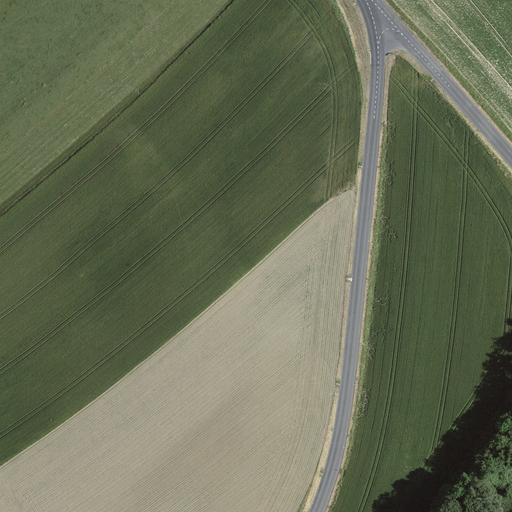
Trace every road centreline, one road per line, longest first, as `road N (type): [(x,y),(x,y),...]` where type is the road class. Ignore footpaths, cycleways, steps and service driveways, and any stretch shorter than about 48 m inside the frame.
road 1 (tertiary): [(377,6),(349,367),(335,458),(316,511)]
road 2 (tertiary): [(377,6),(511,157)]
